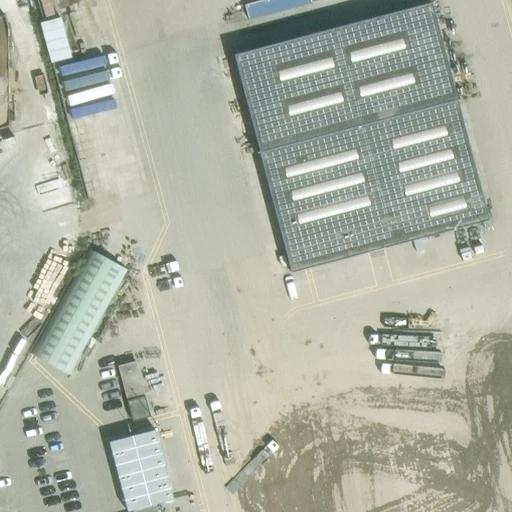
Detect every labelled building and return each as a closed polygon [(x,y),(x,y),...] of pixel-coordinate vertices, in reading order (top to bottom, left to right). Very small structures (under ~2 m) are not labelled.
[(253,19),(315,2),(314,0),(257,0),(248,3),(253,19)] [(256,153),(259,152),(291,272),(488,220),(457,100),(460,99),(459,98),(456,99),(431,2),(233,54),(259,151),(256,152),(256,153)] [(0,133),(15,133),(10,23),(0,23),(0,133)] [(90,249),(31,353),(69,375),(128,271),(90,249)] [(136,363),(118,367),(121,380),(139,375),(136,363)] [(140,379),(122,383),(132,420),(149,415),(140,379)] [(155,429),(108,441),(127,511),(132,510),(132,511),(147,511),(157,509),(155,504),(173,499),(155,429)]
